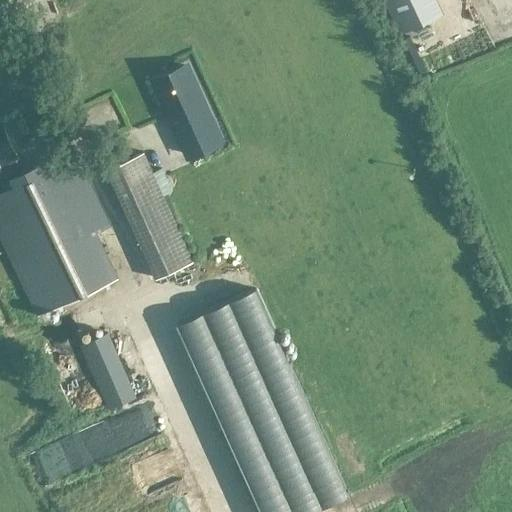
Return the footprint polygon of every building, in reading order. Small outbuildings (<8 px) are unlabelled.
[(427,0),(388,0),(403,30),(435,15),(427,0)] [(201,125),(211,120),(187,66),(155,80),(189,155),(210,145),(201,125)] [(2,124),(0,124),(0,237),(37,316),(116,279),(95,233),(110,226),(74,149),(22,173),(16,159),(18,158),(2,124)] [(192,260),(143,150),(107,167),(156,277),(192,260)] [(260,511),(304,511),(346,493),(254,288),(176,323),(260,511)] [(114,352),(106,333),(80,345),(88,363),(108,408),(134,397),(114,352)] [(148,478),(120,488),(127,508),(158,497),(155,489),(180,481),(174,462),(145,472),(148,478)]
